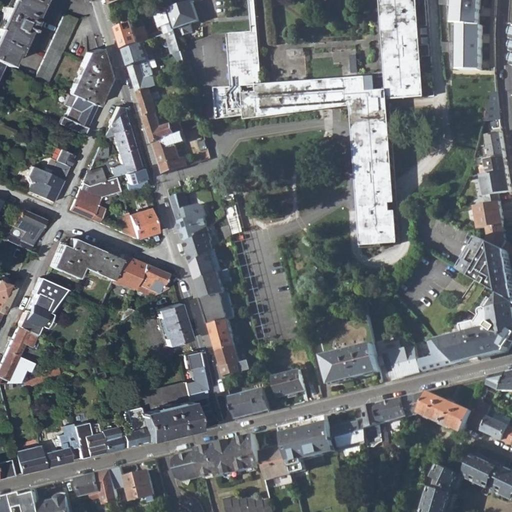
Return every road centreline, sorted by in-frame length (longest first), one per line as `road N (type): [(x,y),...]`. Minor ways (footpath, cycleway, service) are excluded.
road 1 (residential): [(229,434),(511,362)]
road 2 (residential): [(0,489),(229,434)]
road 3 (residential): [(119,74),(180,265)]
road 4 (residential): [(180,265),(229,434)]
road 5 (residential): [(119,74),(57,213)]
road 6 (residential): [(57,213),(0,340)]
road 7 (residential): [(57,213),(180,265)]
